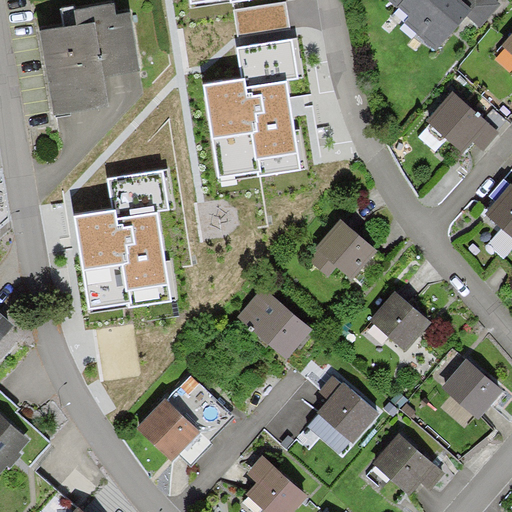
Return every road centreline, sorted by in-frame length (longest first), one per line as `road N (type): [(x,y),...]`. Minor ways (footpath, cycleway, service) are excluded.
road 1 (unclassified): [(160,511),(99,431),(51,342),(0,58)]
road 2 (residential): [(421,238),(365,152),(336,81),(324,0)]
road 3 (residential): [(421,238),(511,138)]
road 4 (residential): [(511,336),(421,238)]
